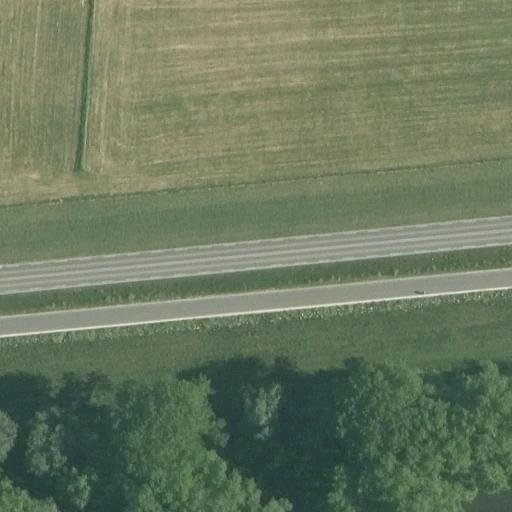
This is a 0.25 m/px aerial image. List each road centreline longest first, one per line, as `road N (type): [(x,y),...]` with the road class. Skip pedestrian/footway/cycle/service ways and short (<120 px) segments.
road 1 (unclassified): [(0,323),(511,273)]
road 2 (secondary): [(511,230),(0,279)]
